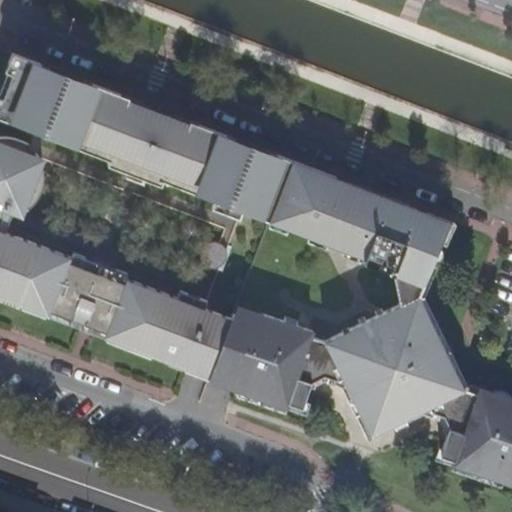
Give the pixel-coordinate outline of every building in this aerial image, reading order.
[(266,220),(290,158),(279,153),(268,159),(231,146),(225,133),(197,122),(187,128),(171,121),(167,131),(158,127),(160,121),(157,115),(152,115),(148,116),(145,122),(137,120),(141,109),(125,104),(120,92),(93,82),(81,86),(44,72),(39,61),(11,50),(4,70),(10,72),(1,96),(0,95),(0,117),(23,126),(26,121),(42,128),(41,134),(108,159),(128,167),(131,162),(144,167),(142,172),(163,180),(213,200),(218,202),(220,196),(238,204),(237,208),(241,210),(266,220)] [(93,82),(39,61),(44,72),(81,86),(93,82)] [(4,70),(0,79),(0,95),(1,96),(10,72),(4,70)] [(197,122),(120,92),(125,104),(141,109),(137,120),(145,122),(148,116),(152,115),(157,115),(160,121),(158,127),(167,131),(171,121),(187,128),(197,122)] [(0,217),(1,218),(0,219),(0,237),(14,243),(17,236),(4,231),(12,209),(0,204),(0,145),(8,145),(37,157),(34,150),(41,134),(42,128),(26,121),(23,126),(34,131),(29,143),(15,137),(6,135),(0,135),(0,217)] [(268,159),(279,153),(225,133),(231,146),(268,159)] [(0,204),(12,209),(19,212),(33,198),(40,187),(41,173),(40,165),(37,157),(8,145),(0,145),(0,204)] [(398,304),(375,316),(324,341),(311,337),(312,331),(259,313),(256,323),(230,314),(229,318),(208,374),(237,385),(234,395),(247,399),(249,393),(285,407),(286,403),(301,408),(310,383),(315,365),(354,378),(359,388),(349,392),(370,433),(410,413),(421,408),(430,405),(454,412),(448,428),(439,454),(454,459),(452,463),(491,476),(502,480),(504,472),(511,475),(511,398),(478,387),(476,393),(463,389),(437,334),(422,303),(418,294),(448,225),(385,200),(382,209),(377,221),(351,211),(355,202),(360,190),(333,180),(335,175),(290,158),(266,220),(364,257),(363,262),(392,274),(396,295),(398,304)] [(161,185),(163,180),(142,172),(144,167),(131,162),(128,167),(108,159),(106,165),(161,185)] [(360,190),(355,202),(351,211),(377,221),(382,209),(385,200),(360,190)] [(239,218),(241,210),(237,208),(238,204),(220,196),(218,202),(213,200),(211,207),(239,218)] [(184,370),(206,378),(208,374),(229,318),(204,308),(199,306),(197,311),(178,303),(179,299),(176,297),(125,278),(108,271),(105,276),(86,268),(88,263),(71,257),(17,236),(14,243),(0,237),(0,290),(2,292),(6,302),(15,306),(36,314),(45,309),(62,315),(67,304),(73,306),(73,313),(75,318),(79,321),(87,319),(90,309),(97,313),(92,327),(107,332),(113,343),(142,354),(153,350),(185,362),(184,370)] [(108,271),(125,278),(127,272),(73,251),(71,257),(88,263),(86,268),(105,276),(108,271)] [(199,306),(204,308),(206,300),(178,290),(176,297),(179,299),(178,303),(197,311),(199,306)] [(36,314),(113,343),(107,332),(92,327),(97,313),(90,309),(87,319),(79,321),(75,318),(73,313),(73,306),(67,304),(62,315),(45,309),(36,314)] [(142,354),(184,370),(185,362),(153,350),(142,354)] [(344,383),(349,392),(359,388),(354,378),(315,365),(310,383),(324,375),(344,383)] [(444,416),(448,428),(454,412),(430,405),(421,408),(444,416)]
